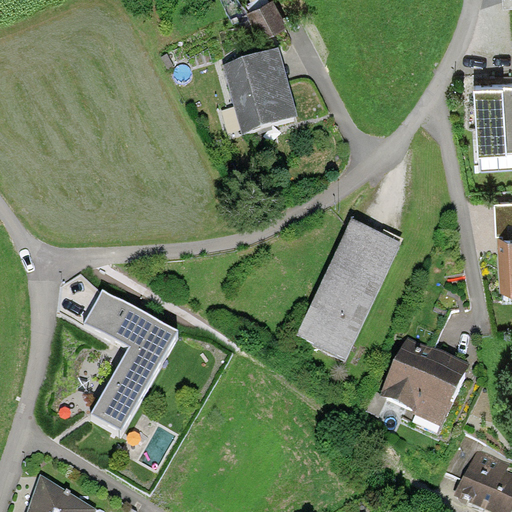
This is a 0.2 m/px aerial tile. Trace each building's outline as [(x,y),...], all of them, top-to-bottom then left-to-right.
[(282,1),(262,11),(276,37),(295,27),(282,1)] [(288,57),(234,74),(253,139),(308,123),(288,57)] [(511,79),(470,81),(473,151),(511,149),(511,79)] [(511,198),(497,199),(500,286),(511,285),(511,198)] [(396,250),(347,228),(294,345),(343,367),(396,250)] [(173,340),(97,298),(80,330),(125,355),(87,423),(118,440),(173,340)] [(405,343),(382,396),(409,408),(404,418),(438,433),(466,369),(405,343)] [(464,432),(445,472),(462,480),(454,497),(483,511),(510,511),(511,509),(511,475),(506,472),(510,463),(484,450),(487,443),(464,432)] [(94,511),(95,509),(41,476),(28,511),(94,511)]
